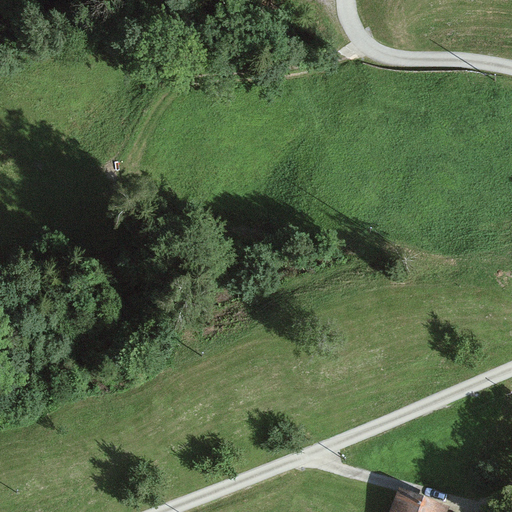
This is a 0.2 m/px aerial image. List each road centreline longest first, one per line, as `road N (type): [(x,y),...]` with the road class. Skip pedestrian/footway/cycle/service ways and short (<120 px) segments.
road 1 (track): [(168,511),(511,371)]
road 2 (track): [(511,69),(411,61),(372,49),(351,26),(346,0)]
